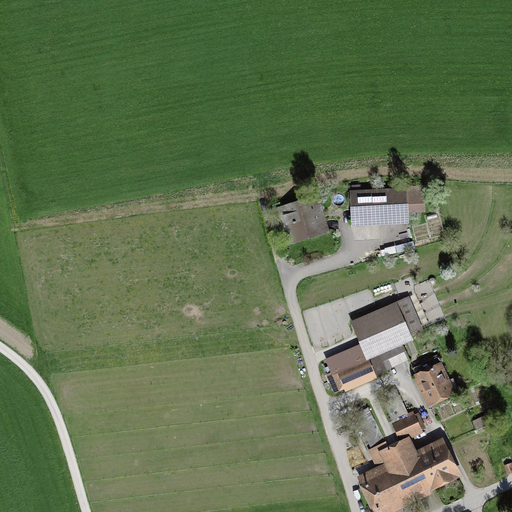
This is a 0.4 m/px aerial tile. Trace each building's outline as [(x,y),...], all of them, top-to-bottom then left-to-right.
[(423,215),(422,188),(348,192),(349,229),(405,226),(404,216),(423,215)] [(328,235),(316,197),(276,207),(286,246),(328,235)] [(397,307),(356,324),(368,355),(410,338),(397,307)] [(402,345),(383,353),(389,367),(408,360),(402,345)] [(367,360),(361,347),(329,361),(334,372),(328,375),(335,391),(385,369),(379,355),(367,360)] [(455,397),(440,365),(411,378),(426,411),(455,397)] [(395,424),(412,416),(400,393),(382,402),(393,425),(395,424)] [(412,416),(395,424),(403,441),(392,446),(387,448),(367,406),(354,413),(381,469),(355,481),(370,511),(382,511),(456,477),(440,442),(414,454),(408,441),(420,435),(418,432),(424,429),(417,414),(412,416)] [(484,416),(473,421),(477,429),(488,424),(484,416)]
